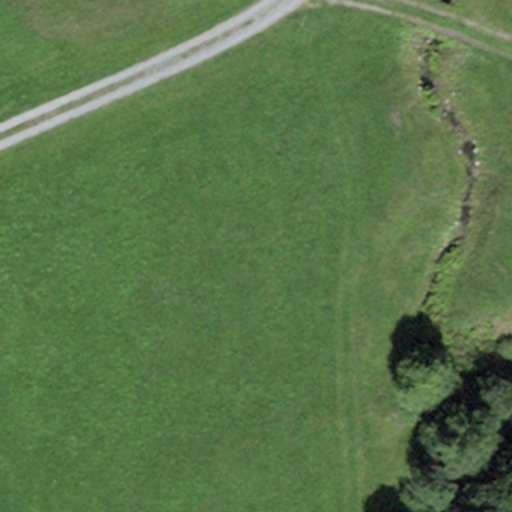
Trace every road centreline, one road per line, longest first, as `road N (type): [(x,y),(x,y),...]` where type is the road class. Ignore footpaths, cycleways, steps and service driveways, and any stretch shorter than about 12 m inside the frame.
road 1 (track): [(280,0),(200,48),(0,137)]
road 2 (track): [(511,43),(359,0)]
